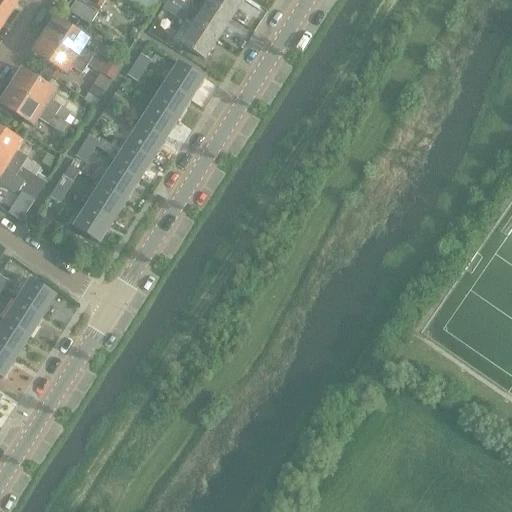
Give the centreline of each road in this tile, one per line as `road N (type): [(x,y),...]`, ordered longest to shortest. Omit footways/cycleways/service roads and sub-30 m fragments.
road 1 (unclassified): [(113,311),(312,0)]
road 2 (unclassified): [(0,488),(113,311)]
road 3 (residential): [(113,311),(0,230)]
